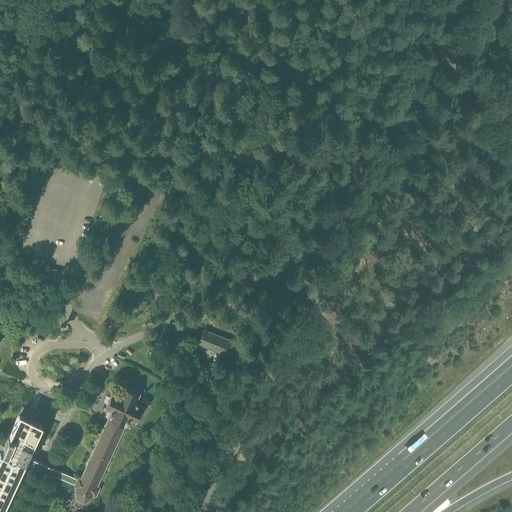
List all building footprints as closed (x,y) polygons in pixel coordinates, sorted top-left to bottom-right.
[(44,270),(45,263),(15,260),(14,267),(44,270)] [(187,339),(194,335),(189,326),(183,329),(187,339)] [(229,340),(203,329),(197,343),(223,354),(229,340)] [(73,485),(72,487),(75,488),(74,490),(75,500),(79,502),(84,504),(92,498),(93,496),(95,497),(100,487),(98,486),(126,422),(125,421),(126,418),(130,419),(129,420),(136,423),(144,405),(137,402),(141,393),(123,385),(119,394),(111,390),(108,397),(103,410),(107,411),(110,413),(107,418),(106,420),(105,423),(80,477),(77,476),(76,479),(73,485)] [(0,443),(0,450),(1,451),(0,452),(0,511),(4,511),(1,510),(3,506),(24,461),(44,470),(73,485),(76,479),(46,465),(30,458),(26,456),(31,446),(41,423),(18,412),(3,445),(0,443)]
